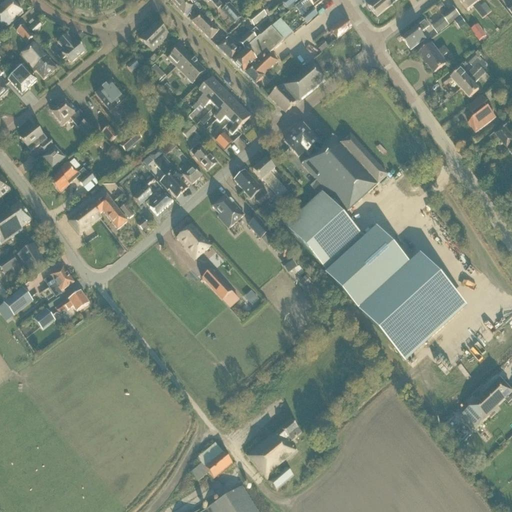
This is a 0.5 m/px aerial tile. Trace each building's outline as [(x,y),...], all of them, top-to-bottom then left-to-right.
[(0,19),(16,6),(10,0),(6,0),(0,5),(0,19)] [(169,0),(184,16),(195,5),(190,0),(187,0),(187,1),(186,0),(169,0)] [(192,0),(195,4),(198,1),(199,1),(200,2),(202,0),(205,0),(208,3),(210,2),(218,10),(222,6),(216,0),(192,0)] [(286,0),(282,3),(289,12),(297,6),(294,3),(298,0),(286,0)] [(298,13),(300,15),(302,18),(301,19),(306,25),(317,16),(313,10),(322,3),(320,1),(321,0),(307,0),(310,3),(298,13)] [(375,0),(367,7),(376,18),(390,7),(398,0),(375,0)] [(474,0),(460,0),(459,1),(468,12),(473,8),(477,12),(481,9),(478,5),(474,0)] [(191,23),(210,41),(218,33),(210,25),(212,22),(198,5),(189,15),(194,20),(191,23)] [(233,25),(234,24),(241,18),(229,5),(221,12),(233,25)] [(485,5),(481,9),(487,17),(492,13),(485,5)] [(23,14),(16,6),(0,19),(0,28),(1,30),(5,27),(6,28),(23,14)] [(441,17),(443,19),(432,28),(437,36),(449,27),(461,18),(453,8),(441,17)] [(481,9),(477,12),(483,20),(487,17),(481,9)] [(248,20),(254,27),(266,17),(261,10),(248,20)] [(457,21),(462,28),(466,25),(461,18),(457,21)] [(352,28),(346,21),(344,23),(342,21),(329,31),(337,40),(352,28)] [(402,40),(411,52),(426,40),(422,34),(429,28),(425,23),(417,28),(402,40)] [(156,24),(148,32),(160,45),(169,37),(156,24)] [(486,38),(478,26),(471,31),(479,43),(486,38)] [(33,38),(23,27),(16,33),(26,45),(33,38)] [(261,37),(260,37),(231,62),(255,85),(264,77),(263,76),(277,63),(269,54),(283,42),(271,29),(261,37)] [(217,48),(231,62),(260,37),(255,30),(253,32),(240,44),(236,47),(228,38),(217,48)] [(160,45),(148,32),(140,41),(152,53),(160,45)] [(57,56),(59,58),(74,45),(67,36),(57,44),(62,50),(57,54),(57,56)] [(74,45),(59,58),(60,60),(62,60),(65,58),(70,65),(85,52),(76,42),(74,45)] [(36,73),(43,81),(56,70),(49,62),(50,61),(34,43),(20,57),(35,74),(36,73)] [(321,53),(326,49),(322,44),(316,48),(321,53)] [(419,56),(423,62),(426,66),(427,65),(434,74),(447,65),(443,60),(450,55),(445,48),(438,53),(432,46),(419,56)] [(167,61),(176,69),(188,56),(180,48),(167,61)] [(464,63),(470,69),(479,60),(478,60),(481,57),(478,53),(476,56),(474,54),(464,63)] [(196,64),(188,56),(176,69),(184,77),(196,64)] [(146,70),(151,66),(147,61),(142,65),(146,70)] [(126,68),(131,74),(138,68),(133,62),(126,68)] [(299,103),(325,82),(310,63),(279,88),(269,99),(285,115),(298,102),(299,103)] [(483,63),(478,67),(482,71),(487,66),(483,63)] [(196,64),(184,77),(192,85),(205,73),(196,64)] [(165,76),(155,66),(149,72),(159,82),(165,76)] [(8,81),(21,96),(37,82),(24,67),(8,81)] [(453,82),(461,91),(482,71),(478,67),(466,78),(461,72),(451,81),(453,82)] [(486,75),(482,71),(461,91),(470,100),(479,92),(474,86),(486,75)] [(198,102),(201,106),(219,87),(212,80),(198,93),(203,97),(198,102)] [(127,100),(112,82),(95,96),(110,114),(127,100)] [(165,94),(170,89),(166,85),(161,90),(165,94)] [(227,95),(219,87),(201,106),(205,109),(209,104),(214,108),(227,95)] [(217,121),(235,103),(227,95),(214,108),(218,113),(213,118),(217,121)] [(469,125),(476,135),(496,120),(491,114),(493,113),(482,98),(467,109),(472,116),(475,114),(479,118),(469,125)] [(201,106),(198,102),(192,108),(196,111),(201,106)] [(65,103),(51,114),(62,127),(70,120),(77,128),(79,126),(91,139),(98,133),(86,120),(80,112),(75,116),(65,103)] [(225,119),(229,124),(242,110),(235,103),(217,121),(220,124),(225,119)] [(242,110),(229,124),(233,128),(229,133),(232,136),(250,118),(242,110)] [(191,121),(198,114),(196,111),(189,118),(191,121)] [(182,133),(186,139),(196,130),(191,125),(182,133)] [(490,139),(494,143),(498,140),(507,150),(511,145),(511,129),(509,125),(495,136),(495,135),(490,139)] [(35,127),(19,139),(31,153),(46,141),(35,127)] [(328,270),(332,274),(338,269),(334,264),(362,239),(335,209),(338,206),(346,215),(387,176),(385,174),(379,167),(350,136),(341,144),(333,136),(321,147),(302,127),(284,144),(298,159),(305,153),(309,157),(301,165),(333,201),(330,204),(321,194),(285,228),(325,273),(328,270)] [(117,138),(109,128),(102,134),(111,144),(117,138)] [(232,144),(227,139),(225,141),(221,137),(216,142),(224,151),(232,144)] [(130,138),(119,148),(125,154),(136,144),(130,138)] [(40,148),(45,154),(53,147),(49,141),(40,148)] [(190,153),(207,173),(216,164),(203,150),(199,145),(190,153)] [(54,149),(43,159),(52,169),(63,159),(54,149)] [(156,158),(158,160),(163,156),(158,150),(149,157),(153,161),(156,158)] [(184,179),(180,174),(176,170),(175,171),(163,158),(155,165),(156,166),(156,168),(160,172),(161,172),(167,178),(160,183),(168,192),(169,191),(177,199),(187,190),(180,182),(184,179)] [(43,166),(38,160),(33,164),(38,169),(43,166)] [(62,171),(49,183),(60,195),(76,180),(84,189),(94,179),(89,174),(88,175),(83,170),(78,175),(75,172),(80,167),(74,161),(69,165),(67,163),(60,170),(62,171)] [(265,161),(253,172),(262,182),(278,200),(286,193),(277,182),(281,179),(265,161)] [(385,174),(389,170),(383,164),(379,167),(385,174)] [(180,174),(184,179),(191,187),(202,177),(191,165),(180,174)] [(234,182),(243,193),(254,183),(245,172),(234,182)] [(0,204),(3,203),(0,200),(11,192),(0,178),(0,204)] [(151,183),(145,188),(152,196),(153,195),(157,192),(157,191),(151,183)] [(253,199),(255,202),(264,194),(254,183),(243,193),(250,201),(253,199)] [(152,196),(145,188),(133,199),(139,207),(146,201),(152,196)] [(165,210),(173,203),(163,192),(160,195),(157,192),(153,195),(156,198),(155,199),(165,210)] [(255,202),(260,207),(269,200),(264,194),(255,202)] [(92,208),(90,206),(68,223),(79,236),(86,231),(85,230),(89,226),(90,227),(100,219),(98,216),(102,213),(113,204),(106,196),(92,208)] [(148,203),(146,205),(157,217),(165,210),(155,199),(152,196),(146,201),(148,203)] [(224,197),(212,208),(219,217),(217,218),(228,230),(244,216),(233,204),(232,206),(224,197)] [(31,222),(19,204),(9,211),(7,208),(0,213),(0,245),(0,246),(22,231),(21,229),(31,222)] [(102,213),(117,231),(127,223),(113,204),(102,213)] [(121,210),(129,220),(134,216),(126,206),(121,210)] [(276,231),(283,225),(277,216),(269,222),(276,231)] [(269,232),(257,217),(247,226),(260,240),(269,232)] [(137,226),(142,231),(148,226),(143,221),(137,226)] [(191,226),(176,240),(195,262),(210,249),(191,226)] [(338,282),(355,300),(401,257),(385,239),(338,282)] [(45,264),(33,246),(18,257),(30,274),(45,264)] [(11,257),(0,264),(0,268),(4,275),(17,266),(11,257)] [(289,258),(283,263),(290,273),(297,268),(289,258)] [(359,311),(399,354),(456,302),(417,258),(359,311)] [(74,285),(63,269),(50,277),(50,278),(44,282),(55,299),(63,295),(61,293),(74,285)] [(229,310),(238,301),(211,272),(202,280),(229,310)] [(306,289),(311,283),(306,277),(300,282),(306,289)] [(4,305),(14,317),(32,303),(22,290),(4,305)] [(88,306),(80,294),(68,301),(55,310),(59,315),(66,309),(68,312),(73,308),(77,314),(88,306)] [(46,311),(33,320),(40,328),(52,318),(46,311)] [(499,409),(498,408),(511,395),(511,392),(501,380),(470,410),(477,417),(474,419),(481,426),(490,418),(492,420),(496,416),(494,414),(499,409)] [(245,455),(267,481),(298,454),(289,444),(301,434),(290,421),(271,438),(269,435),(245,455)] [(231,465),(215,445),(197,460),(201,465),(209,474),(213,480),(231,465)] [(197,483),(209,474),(201,465),(190,474),(197,483)] [(285,469),(269,483),(276,492),(293,477),(285,469)] [(256,511),(242,488),(203,511),(256,511)]
